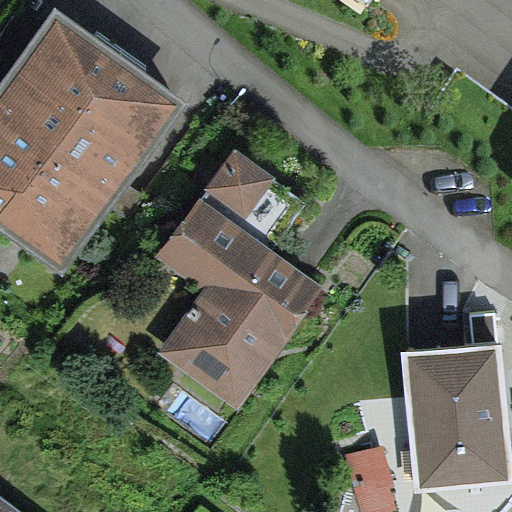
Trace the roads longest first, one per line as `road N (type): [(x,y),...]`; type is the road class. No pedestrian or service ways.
road 1 (residential): [(153,0),(511,278)]
road 2 (residential): [(241,0),(344,46),(385,54),(402,55),(444,18),(464,16),(511,45)]
